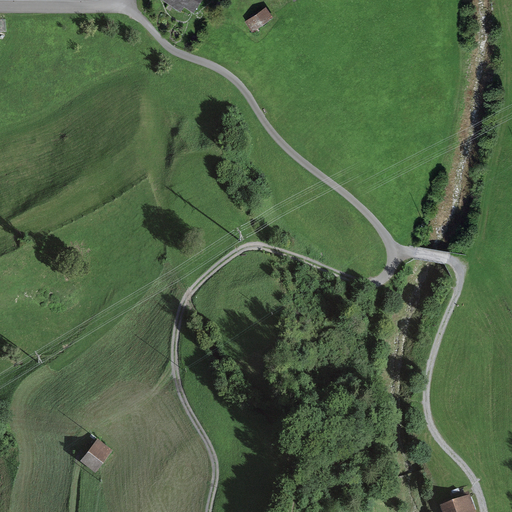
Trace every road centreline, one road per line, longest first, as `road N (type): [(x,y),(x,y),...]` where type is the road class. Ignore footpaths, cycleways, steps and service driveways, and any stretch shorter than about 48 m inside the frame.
road 1 (track): [(123,0),(179,48),(234,72),(273,125),(374,215),(395,257),(373,286),(260,247),(244,250),(189,298),(176,333),(177,361),(218,456),(211,511)]
road 2 (track): [(395,257),(414,253),(455,267),(424,386),(425,411),(436,440),(469,477),(481,511)]
road 3 (trunk): [(511,370),(337,511)]
road 4 (residential): [(0,4),(123,0)]
